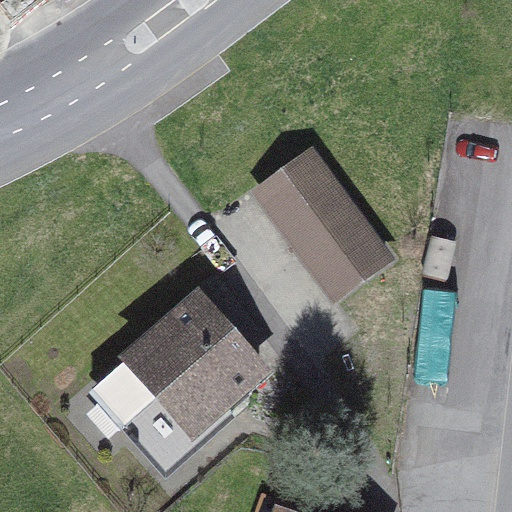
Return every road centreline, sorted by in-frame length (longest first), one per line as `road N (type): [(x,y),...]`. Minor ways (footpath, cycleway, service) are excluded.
road 1 (track): [(451,511),(399,502),(205,228),(2,0)]
road 2 (primary): [(71,84),(188,51),(256,0)]
